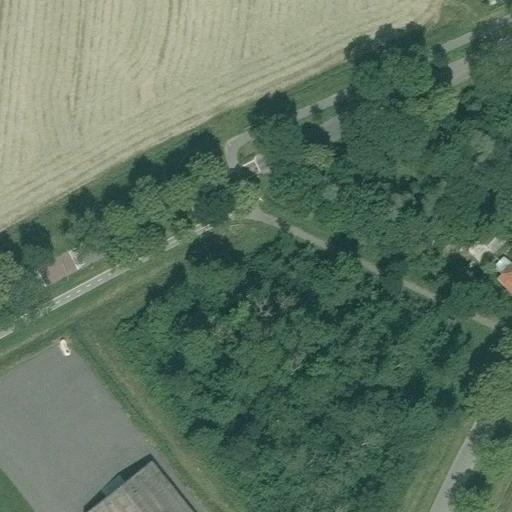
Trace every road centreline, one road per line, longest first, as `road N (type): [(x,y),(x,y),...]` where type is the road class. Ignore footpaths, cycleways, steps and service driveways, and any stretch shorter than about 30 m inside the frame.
road 1 (secondary): [(0,303),(239,175),(511,48)]
road 2 (tertiary): [(440,511),(511,375)]
